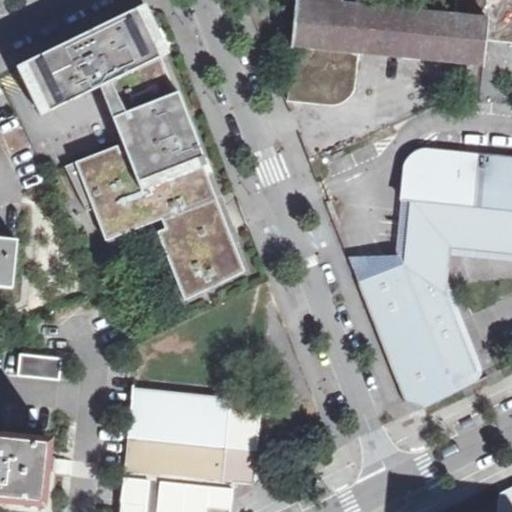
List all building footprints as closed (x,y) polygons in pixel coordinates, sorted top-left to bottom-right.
[(511,0),(455,0),(454,15),(341,5),(341,0),(296,0),(295,8),(287,82),(287,100),(321,104),(330,105),(345,100),(354,88),(356,70),(358,53),(484,66),(486,40),(511,42),(511,0)] [(119,109),(172,89),(143,9),(68,46),(18,70),(39,114),(63,103),(86,91),(87,94),(100,87),(108,83),(119,109)] [(119,109),(108,83),(100,87),(123,144),(140,138),(138,132),(130,135),(119,109)] [(246,272),(172,89),(119,109),(130,135),(138,132),(140,138),(123,144),(65,167),(87,212),(93,209),(106,242),(162,219),(165,229),(157,232),(185,301),(246,272)] [(511,161),(425,154),(422,153),(417,154),(413,156),(409,158),(407,162),(405,166),(404,170),(401,198),(411,199),(404,265),(359,284),(406,402),(424,407),(454,392),(447,374),(451,372),(471,374),(475,373),(476,371),(476,368),(447,294),(452,247),(511,253),(511,161)] [(0,287),(12,289),(17,241),(0,239),(0,287)] [(42,357),(16,355),(14,378),(60,381),(62,359),(42,357)] [(234,482),(254,484),(262,403),(133,389),(120,511),(206,511),(207,507),(231,510),(234,482)] [(50,441),(0,435),(0,504),(43,508),(50,441)] [(511,511),(511,487),(501,493),(499,511),(511,511)]
